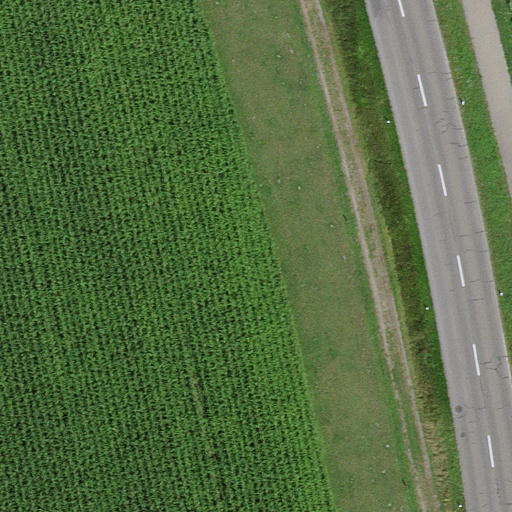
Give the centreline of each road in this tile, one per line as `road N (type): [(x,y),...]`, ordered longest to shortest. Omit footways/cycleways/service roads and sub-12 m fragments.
road 1 (track): [(435,511),(376,237),(309,0)]
road 2 (tertiary): [(401,0),(504,511)]
road 3 (track): [(511,118),(480,0)]
